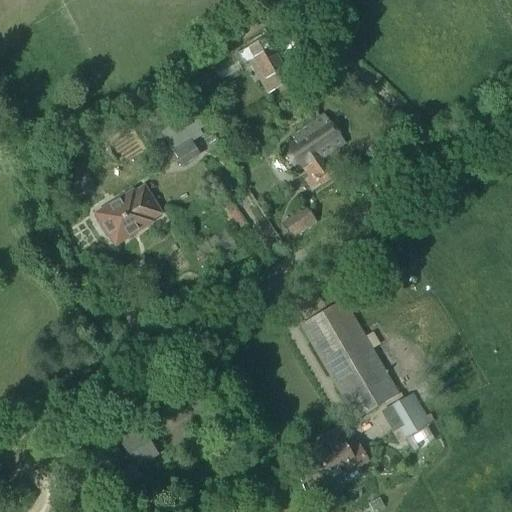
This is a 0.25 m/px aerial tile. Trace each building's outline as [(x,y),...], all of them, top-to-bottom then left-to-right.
[(244,2),(232,9),(238,20),(251,13),(244,2)] [(282,72),(266,41),(236,56),(242,68),(254,62),(271,95),(289,86),(293,81),(287,71),(282,72)] [(189,99),(211,85),(205,76),(183,90),(189,99)] [(324,167),(320,161),(343,145),(322,115),(291,137),(295,142),(283,150),(295,173),(307,166),(314,177),(305,182),(312,192),(333,178),(325,166),(324,167)] [(181,170),(200,158),(191,145),(202,138),(189,118),(161,136),(168,148),(154,157),(164,172),(177,164),(181,170)] [(161,217),(145,191),(135,197),(134,195),(98,217),(103,226),(100,228),(108,241),(111,239),(116,247),(152,225),(151,223),(161,217)] [(306,209),(283,225),(292,239),(315,223),(306,209)] [(355,421),(397,397),(342,303),(301,328),(355,421)] [(411,396),(382,413),(394,433),(397,431),(404,442),(406,440),(414,454),(434,442),(421,419),(424,417),(411,396)] [(345,450),(334,431),(319,440),(323,447),(299,461),(317,493),(343,478),(347,486),(362,478),(357,469),(366,464),(355,444),(345,450)] [(132,464),(152,451),(141,433),(121,446),(132,464)] [(109,441),(81,460),(93,477),(121,458),(109,441)] [(126,470),(119,474),(127,488),(141,479),(132,464),(125,468),(126,470)]
